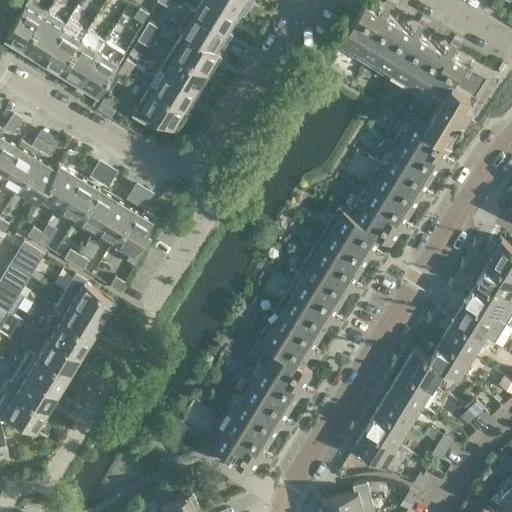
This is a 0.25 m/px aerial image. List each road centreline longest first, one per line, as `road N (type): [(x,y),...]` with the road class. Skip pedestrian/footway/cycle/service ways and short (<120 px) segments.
road 1 (secondary): [(282,511),(465,198),(511,139)]
road 2 (residential): [(0,511),(18,488),(44,484),(206,216),(200,158)]
road 3 (residential): [(0,70),(139,154),(166,164),(200,158)]
road 4 (residential): [(305,0),(200,158)]
